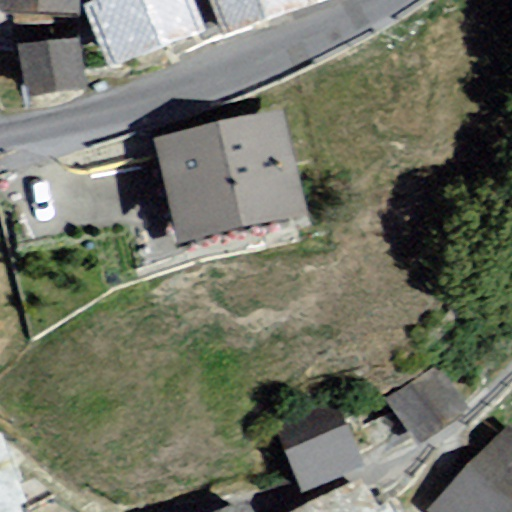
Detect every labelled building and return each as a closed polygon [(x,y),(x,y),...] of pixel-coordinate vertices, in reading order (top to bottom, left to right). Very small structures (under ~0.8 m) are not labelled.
[(71,0),(0,0),(0,21),(71,24),(71,0)] [(177,0),(87,0),(115,85),(197,59),(177,0)] [(302,0),(213,0),(230,49),(310,22),(302,0)] [(79,50),(17,53),(19,107),(81,104),(79,50)] [(281,122),(153,145),(174,257),(301,234),(281,122)] [(511,511),(511,436),(505,430),(430,511),(511,511)] [(17,511),(0,455),(0,511),(17,511)] [(394,511),(384,490),(338,511),(394,511)]
